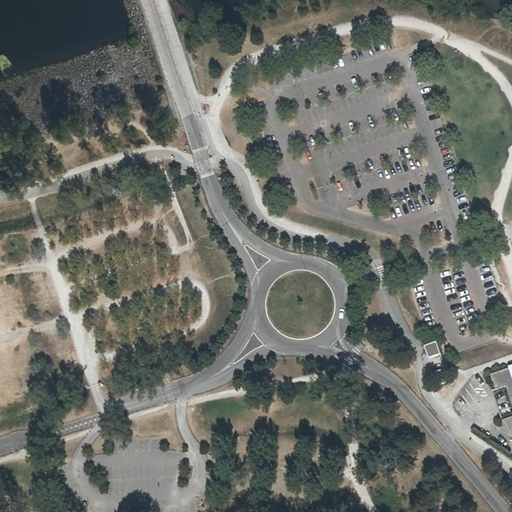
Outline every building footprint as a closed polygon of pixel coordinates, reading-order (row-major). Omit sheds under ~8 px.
[(490,269),(479,272),(485,290),(496,286),(490,269)] [(375,305),(368,304),(367,316),(374,317),(375,305)] [(438,342),(426,347),(431,358),(442,355),(438,342)] [(511,371),(511,367),(492,375),(497,390),(507,386),(511,400),(511,417),(504,421),(511,446),(511,371)] [(447,369),(435,373),(439,385),(451,381),(447,369)]
